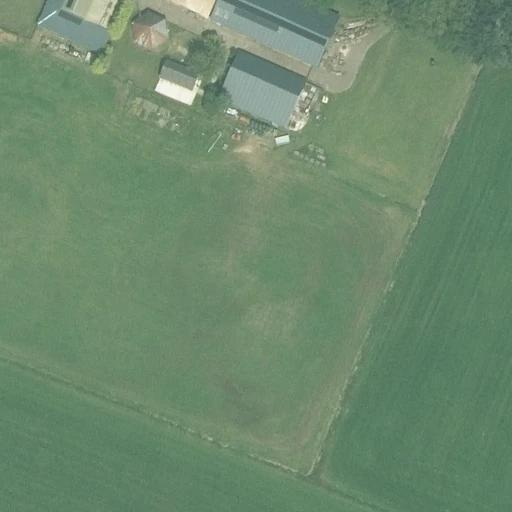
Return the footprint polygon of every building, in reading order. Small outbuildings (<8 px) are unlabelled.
[(107,0),(48,0),(39,19),(103,49),(123,7),(107,0)] [(166,0),(204,17),(212,0),(166,0)] [(338,19),(295,0),(219,0),(210,21),(316,69),(338,19)] [(142,33),(156,43),(169,25),(155,15),(142,33)] [(178,49),(187,58),(197,49),(188,39),(178,49)] [(217,100),(284,129),(304,83),(238,54),(217,100)] [(198,74),(167,59),(166,61),(158,80),(190,93),(198,74)]
